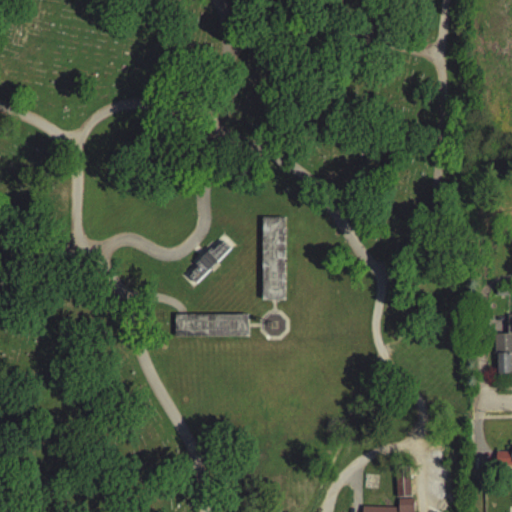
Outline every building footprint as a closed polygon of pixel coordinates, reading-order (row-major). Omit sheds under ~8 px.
[(260,305),(282,306),(283,223),(261,223),(260,305)] [(194,291),(228,254),(217,243),(183,281),(194,291)] [(247,342),(247,319),(173,320),(174,343),(247,342)] [(511,380),(511,319),(505,320),(506,340),(494,340),(495,381),(511,380)] [(511,450),(511,456),(495,456),(495,471),(511,471),(511,450)] [(408,480),(394,480),(395,503),(409,502),(408,480)]
